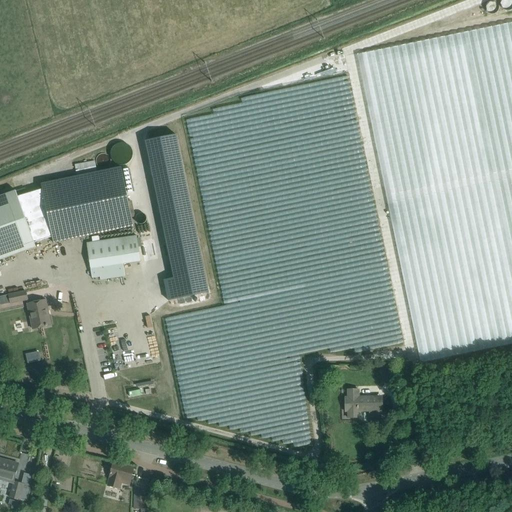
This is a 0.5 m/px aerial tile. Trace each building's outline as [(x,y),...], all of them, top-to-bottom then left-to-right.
[(176,135),(146,141),(174,278),(164,280),(169,301),(209,293),(176,135)] [(0,196),(0,260),(36,247),(34,242),(52,237),(53,243),(133,226),(121,167),(41,184),(42,190),(18,197),(16,191),(0,196)] [(92,242),(86,243),(91,269),(122,264),(123,264),(141,262),(137,236),(99,241),(99,238),(99,236),(91,238),(92,242)] [(124,276),(122,264),(91,269),(92,276),(93,278),(92,278),(92,279),(100,277),(106,276),(106,279),(125,277),(125,276),(124,276)] [(29,280),(31,286),(45,282),(43,276),(29,280)] [(10,303),(11,304),(28,300),(26,291),(9,295),(10,303)] [(9,295),(0,296),(0,301),(1,305),(10,303),(9,295)] [(48,309),(46,300),(27,304),(32,329),(49,326),(46,310),(48,309)] [(38,353),(27,355),(28,363),(40,360),(38,353)] [(147,354),(141,356),(144,368),(163,364),(161,356),(148,359),(147,354)] [(118,364),(121,373),(131,370),(129,361),(118,364)] [(398,366),(384,366),(385,384),(399,383),(398,366)] [(359,411),(369,411),(369,416),(379,415),(379,411),(378,397),(359,397),(358,390),(348,390),(348,397),(345,397),(345,412),(348,412),(348,418),(359,418),(359,411)] [(0,481),(13,485),(14,482),(18,464),(0,459),(0,481)] [(114,463),(110,480),(108,486),(119,489),(122,479),(130,481),(133,468),(114,463)] [(26,503),(31,486),(14,482),(13,485),(9,499),(26,503)] [(148,510),(148,492),(134,492),(134,509),(148,510)]
